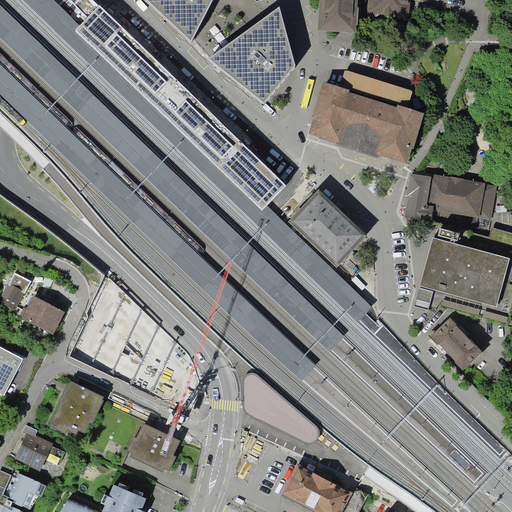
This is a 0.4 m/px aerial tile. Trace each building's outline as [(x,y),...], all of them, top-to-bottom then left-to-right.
[(358,322),(372,307),(278,215),(270,208),(267,206),(262,210),(260,208),(252,201),(219,169),(181,132),(146,99),(142,95),(104,58),(76,29),(80,25),(59,6),(52,0),(22,0),(59,35),(240,207),(358,322)] [(93,0),(68,0),(87,18),(99,5),(93,0)] [(212,0),(147,0),(192,41),(212,0)] [(358,0),(320,0),(319,31),(357,33),(358,0)] [(368,0),(367,17),(409,20),(410,0),(368,0)] [(164,193),(330,351),(344,336),(191,189),(33,38),(0,5),(0,36),(48,83),(164,193)] [(267,206),(285,185),(277,177),(171,75),(100,5),(99,5),(87,18),(80,25),(76,29),(104,58),(142,95),(146,99),(181,132),(219,169),(252,201),(260,208),(262,210),(267,206)] [(295,64),(280,6),(208,57),(264,102),(295,64)] [(0,63),(0,91),(194,281),(302,381),(316,366),(208,267),(0,63)] [(350,88),(323,80),(312,116),(313,116),(308,133),(319,136),(319,138),(359,151),(378,157),(379,154),(407,163),(412,147),(414,147),(424,112),(398,103),(397,106),(349,91),(350,88)] [(430,177),(411,174),(407,195),(409,195),(405,219),(461,227),(463,215),(492,220),(497,185),(486,184),(486,182),(431,174),(430,177)] [(289,221),(336,267),(367,236),(342,212),(319,190),(289,221)] [(468,247),(455,243),(455,240),(458,241),(460,233),(440,228),(438,236),(452,239),(451,242),(433,237),(420,286),(434,290),(497,307),(498,303),(511,307),(507,326),(511,327),(511,232),(493,227),(490,237),(472,232),(469,242),(468,247)] [(31,281),(15,272),(8,285),(7,284),(0,297),(0,302),(15,310),(24,293),(25,294),(31,281)] [(191,355),(107,277),(72,356),(163,400),(175,398),(191,355)] [(414,306),(428,310),(429,305),(434,290),(420,286),(414,306)] [(53,335),(65,312),(33,295),(32,297),(28,305),(26,308),(24,307),(19,317),(53,335)] [(482,352),(450,317),(430,336),(439,345),(439,344),(455,361),(454,362),(462,371),(482,352)] [(14,353),(0,346),(0,393),(4,396),(17,371),(19,371),(26,358),(14,352),(14,353)] [(318,429),(315,425),(256,373),(250,373),(246,374),(243,378),(242,381),(243,404),(244,408),(247,411),(250,414),(305,442),(310,442),(315,441),(318,439),(319,435),(318,429)] [(104,397),(70,381),(69,384),(68,383),(58,404),(59,404),(49,427),(63,433),(65,430),(76,435),(78,431),(85,434),(90,423),(92,424),(104,400),(102,400),(104,397)] [(180,441),(143,423),(137,437),(134,436),(127,451),(132,453),(130,457),(163,472),(165,469),(170,471),(176,457),(173,456),(180,441)] [(26,425),(22,433),(26,435),(27,433),(34,437),(35,435),(38,430),(26,425)] [(34,437),(27,433),(26,435),(15,458),(40,470),(49,452),(52,446),(53,443),(35,435),(34,437)] [(57,448),(52,446),(49,452),(54,455),(57,448)] [(342,511),(353,493),(297,463),(281,493),(316,511),(342,511)] [(12,475),(0,470),(0,485),(6,489),(12,475)] [(40,482),(18,473),(8,497),(8,499),(13,502),(15,503),(15,504),(28,509),(34,494),(35,494),(40,483),(40,482)] [(47,486),(40,483),(35,494),(39,496),(42,497),(47,486)] [(146,498),(113,484),(109,496),(104,494),(101,502),(105,504),(101,511),(100,511),(68,499),(60,511),(145,511),(142,511),(146,498)] [(30,510),(39,496),(35,494),(34,494),(28,509),(30,510)] [(8,497),(3,495),(0,502),(0,505),(4,507),(5,505),(11,507),(13,502),(8,499),(8,497)]
